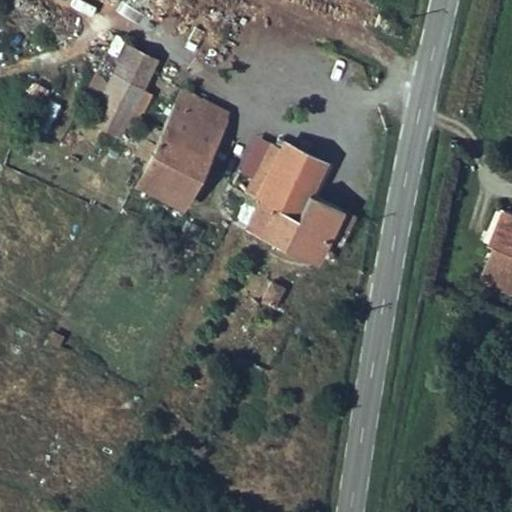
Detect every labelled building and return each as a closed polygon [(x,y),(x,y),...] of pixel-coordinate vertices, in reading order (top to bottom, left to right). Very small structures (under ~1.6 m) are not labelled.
[(99,32),(81,23),(49,90),(64,98),(95,40),(99,32)] [(126,47),(99,32),(95,40),(123,54),(126,47)] [(64,98),(58,109),(86,122),(90,114),(101,95),(111,76),(123,54),(95,40),(64,98)] [(119,80),(111,76),(101,95),(110,100),(119,80)] [(149,80),(127,123),(175,147),(196,106),(149,80)] [(46,129),(58,100),(46,95),(34,124),(46,129)] [(110,100),(101,95),(90,114),(100,119),(110,100)] [(109,157),(107,161),(155,185),(175,147),(127,123),(121,133),(112,152),(109,157)] [(98,144),(112,152),(121,133),(108,126),(98,144)] [(238,137),(213,185),(226,192),(214,215),(278,249),(293,225),(309,234),(321,209),(272,183),(288,153),(254,136),(251,144),(238,137)] [(341,238),(354,211),(343,206),(330,233),(341,238)] [(477,254),(463,292),(505,309),(511,290),(511,260),(508,259),(511,249),(511,234),(482,222),(471,251),(477,254)] [(269,275),(258,290),(272,300),(282,285),(269,275)] [(238,284),(232,299),(240,303),(248,288),(238,284)]
